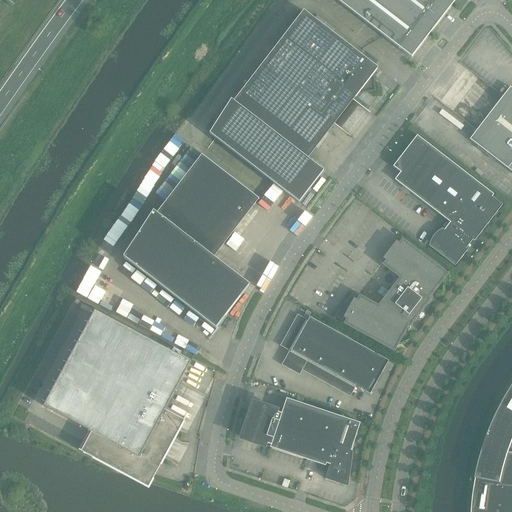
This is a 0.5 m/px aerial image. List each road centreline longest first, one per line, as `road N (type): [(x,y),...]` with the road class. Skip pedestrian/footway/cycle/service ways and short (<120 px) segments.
road 1 (unclassified): [(306,511),(215,475),(215,448),(249,336),(284,268),(471,23),(491,12),(511,27)]
road 2 (unknown): [(97,288),(296,0)]
road 3 (secondary): [(511,235),(437,332),(398,400),(371,511)]
road 4 (unknown): [(97,288),(238,367),(371,404)]
road 5 (unknown): [(97,288),(34,399),(50,423),(147,472)]
road 6 (secondary): [(397,511),(406,459),(437,380),(511,278)]
road 7 (unknown): [(316,0),(423,85)]
road 8 (motorway): [(0,103),(74,0)]
